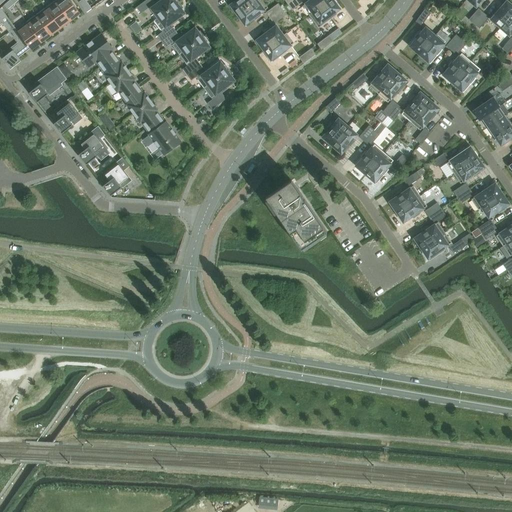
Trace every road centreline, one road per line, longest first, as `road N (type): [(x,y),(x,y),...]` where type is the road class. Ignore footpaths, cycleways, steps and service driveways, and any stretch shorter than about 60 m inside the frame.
road 1 (secondary): [(215,363),(511,412)]
road 2 (secondary): [(511,396),(217,346)]
road 3 (track): [(243,425),(511,451)]
road 4 (residential): [(300,143),(367,203),(406,262),(402,275),(384,281),(361,246)]
road 5 (residential): [(234,161),(199,136),(115,24)]
road 6 (residential): [(205,214),(103,206),(69,162)]
road 7 (secondary): [(150,337),(0,327)]
road 8 (secondary): [(0,346),(149,356)]
road 9 (residential): [(4,80),(123,0)]
road 10 (residential): [(288,104),(211,0)]
road 11 (residential): [(373,38),(462,121)]
